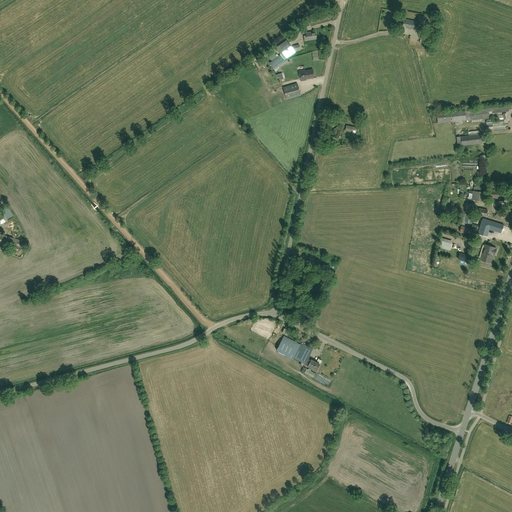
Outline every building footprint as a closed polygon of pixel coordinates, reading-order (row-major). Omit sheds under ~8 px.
[(418,22),(432,24),(433,18),(419,15),(418,22)] [(415,26),(416,21),(404,19),(403,23),(402,28),(415,30),(415,26)] [(304,40),(316,39),(315,32),(311,32),(306,33),(306,36),(304,36),(304,40)] [(287,41),(276,48),(284,60),(288,58),(295,52),(291,46),(290,44),(289,44),(287,41)] [(277,57),(272,49),(267,53),(271,61),(277,57)] [(306,79),(314,77),(313,70),(305,71),(305,70),(299,71),(301,81),(306,80),(306,79)] [(297,83),(283,88),(287,99),(301,95),(297,83)] [(491,107),(486,107),(487,119),(498,118),(497,113),(510,111),(510,109),(511,109),(511,105),(491,107)] [(438,123),(466,120),(465,110),(437,112),(438,123)] [(508,123),(504,123),(504,120),(505,120),(505,121),(507,121),(507,120),(507,117),(502,117),(503,120),(486,121),(487,127),(489,127),(489,130),(493,129),(493,130),(506,129),(508,129),(508,127),(508,123)] [(356,131),(356,130),(355,128),(355,127),(346,125),(345,131),(352,132),(352,133),(355,134),(356,131)] [(462,146),(482,143),(481,134),(461,136),(462,146)] [(482,201),(483,193),(473,192),(473,195),(474,195),(474,201),(482,201)] [(486,216),(487,210),(479,208),(477,214),(486,216)] [(464,220),(465,220),(465,223),(471,224),(472,216),(466,215),(466,217),(464,217),(464,220)] [(501,233),(504,225),(483,218),(478,234),(486,236),(488,228),(501,233)] [(471,235),(472,229),(461,226),(460,232),(471,235)] [(23,241),(0,234),(0,243),(20,250),(23,241)] [(452,243),(440,240),(438,247),(450,250),(452,243)] [(491,263),(495,248),(484,245),(480,260),(491,263)] [(269,338),(257,334),(253,347),(264,351),(269,338)] [(278,347),(276,350),(291,358),(292,357),(305,364),(312,351),(302,346),(284,336),(278,347)] [(308,359),(305,365),(316,371),(320,364),(311,360),(308,359)] [(303,371),(314,376),(316,371),(305,366),(303,371)] [(329,384),(330,380),(319,375),(318,380),(329,384)]
